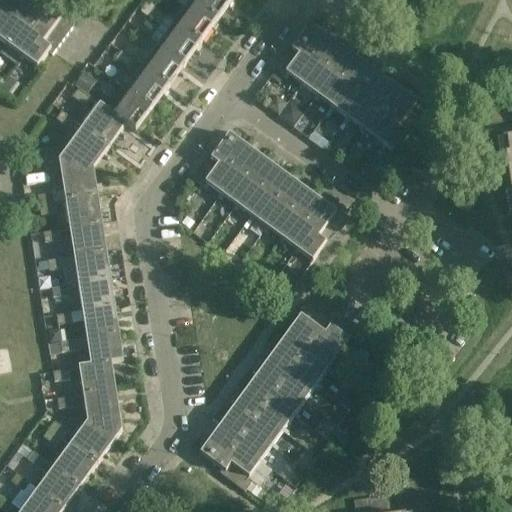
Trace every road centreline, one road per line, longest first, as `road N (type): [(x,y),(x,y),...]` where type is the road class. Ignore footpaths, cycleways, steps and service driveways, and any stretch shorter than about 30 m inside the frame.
road 1 (residential): [(120,511),(169,444),(175,418),(150,214),(230,99)]
road 2 (residential): [(401,220),(230,99)]
